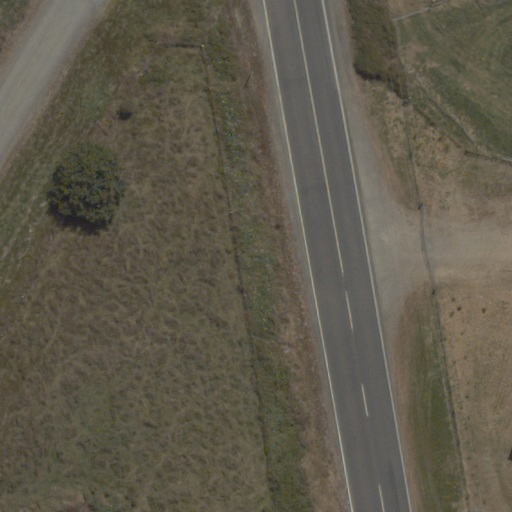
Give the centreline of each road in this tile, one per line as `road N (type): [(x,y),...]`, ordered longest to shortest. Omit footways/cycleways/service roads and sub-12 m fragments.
road 1 (tertiary): [(294,0),(382,511)]
road 2 (unclassified): [(82,0),(0,129)]
